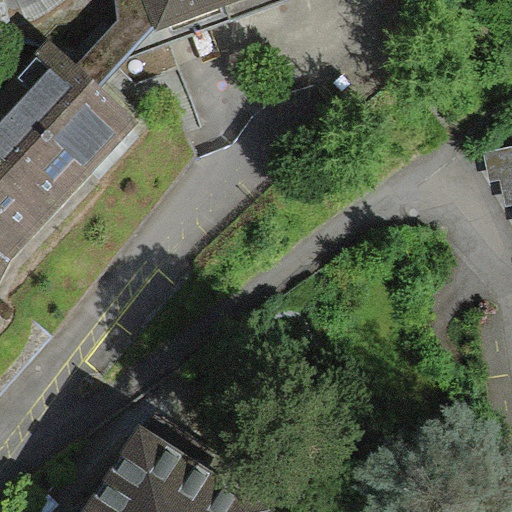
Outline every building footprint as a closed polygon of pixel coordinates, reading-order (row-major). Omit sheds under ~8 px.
[(151,34),(138,0),(0,0),(0,13),(5,30),(47,47),(95,91),(151,34)] [(138,0),(151,34),(244,0),(138,0)] [(95,91),(47,47),(0,99),(0,256),(14,264),(139,133),(95,91)] [(0,288),(14,264),(0,256),(0,288)] [(245,511),(142,441),(93,511),(245,511)]
